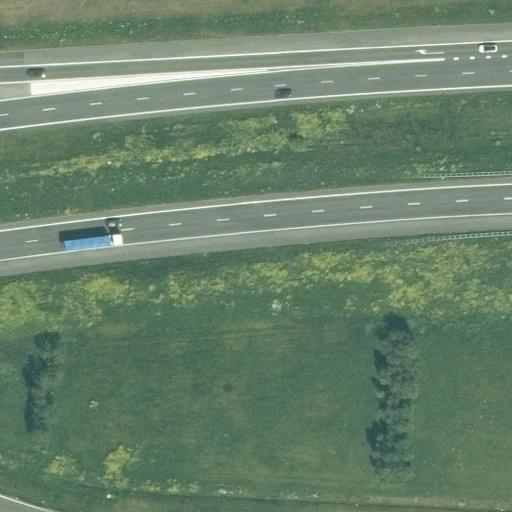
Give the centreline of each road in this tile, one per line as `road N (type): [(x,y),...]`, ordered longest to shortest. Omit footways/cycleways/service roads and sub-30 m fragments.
road 1 (motorway): [(0,246),(511,200)]
road 2 (motorway): [(443,75),(0,116)]
road 3 (motorway): [(443,75),(0,75)]
